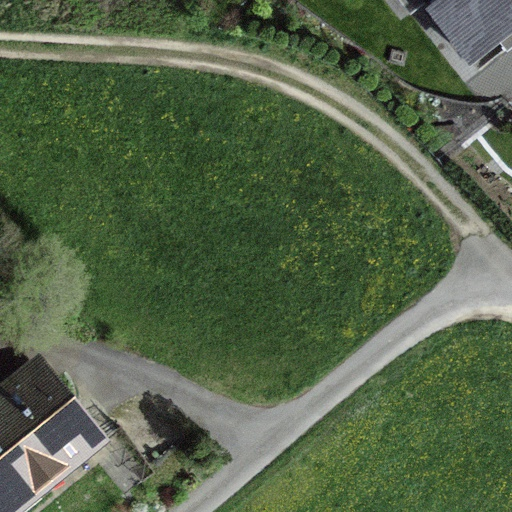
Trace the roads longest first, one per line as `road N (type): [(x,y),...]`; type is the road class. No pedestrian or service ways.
road 1 (track): [(500,259),(387,141),(254,68),(0,45)]
road 2 (unclassified): [(186,511),(500,259)]
